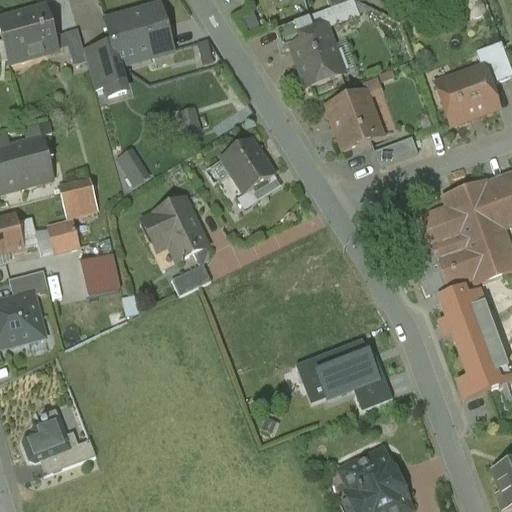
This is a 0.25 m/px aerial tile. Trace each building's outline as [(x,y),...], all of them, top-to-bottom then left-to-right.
[(350,0),(326,0),(331,12),(352,4),(350,0)] [(160,10),(104,26),(110,49),(116,70),(118,70),(172,55),(160,10)] [(46,12),(0,24),(0,40),(8,68),(58,54),(46,12)] [(308,21),(274,33),(283,56),(292,52),(289,45),(314,36),(308,21)] [(314,36),(289,45),(292,52),(307,92),(342,79),(325,32),(314,36)] [(83,57),(77,34),(64,38),(73,70),(86,67),(83,57)] [(511,79),(500,47),(475,57),(481,73),(482,73),(488,90),(511,81),(511,79)] [(110,49),(83,57),(86,67),(94,94),(105,91),(108,101),(125,96),(118,70),(116,70),(110,49)] [(481,73),(435,90),(450,130),(497,113),(488,90),(482,73),(481,73)] [(365,97),(326,112),(343,156),(381,141),(365,97)] [(236,115),(218,125),(223,135),(241,124),(236,115)] [(194,120),(181,124),(186,138),(198,134),(194,120)] [(40,141),(0,151),(0,199),(51,185),(40,141)] [(411,142),(372,157),(379,173),(417,158),(411,142)] [(250,146),(221,164),(244,200),(273,180),(263,163),(261,164),(250,146)] [(484,188),(443,203),(448,214),(412,227),(422,253),(423,255),(432,251),(446,293),(453,290),(473,283),(475,289),(511,275),(511,263),(502,233),(511,228),(511,180),(485,190),(484,188)] [(89,184),(58,192),(66,223),(97,215),(89,184)] [(184,204),(142,225),(150,243),(162,238),(175,267),(193,259),(205,252),(207,251),(184,204)] [(14,221),(0,224),(0,257),(21,252),(14,221)] [(73,227),(51,233),(56,255),(78,250),(73,227)] [(432,251),(423,255),(422,253),(410,258),(425,301),(436,297),(438,303),(455,297),(453,290),(446,293),(432,251)] [(205,252),(193,259),(199,271),(202,270),(203,270),(207,257),(205,252)] [(112,259),(80,266),(88,301),(120,294),(112,259)] [(199,271),(170,285),(178,301),(210,286),(203,270),(202,270),(199,271)] [(9,284),(14,304),(33,299),(48,295),(43,276),(9,284)] [(457,387),(464,404),(501,390),(496,376),(507,372),(479,296),(466,301),(463,294),(455,297),(438,303),(468,383),(457,387)] [(325,295),(259,320),(275,363),(299,354),(295,344),(315,336),(320,351),(336,345),(331,330),(337,327),(325,295)] [(0,307),(0,352),(43,341),(33,299),(14,304),(0,307)] [(362,344),(295,370),(310,409),(353,392),(377,383),(362,344)] [(377,383),(353,392),(362,415),(391,403),(383,381),(377,383)] [(46,425),(45,422),(40,423),(41,426),(34,429),(31,435),(33,438),(24,441),(22,446),(29,465),(34,467),(57,458),(77,450),(77,449),(72,437),(65,440),(57,420),(46,425)] [(77,450),(57,458),(63,473),(95,461),(89,445),(77,449),(77,450)] [(381,456),(340,476),(349,495),(344,498),(350,511),(408,511),(404,504),(408,502),(390,466),(387,468),(381,456)] [(511,466),(491,475),(499,497),(495,499),(499,511),(509,511),(511,511),(511,466)]
